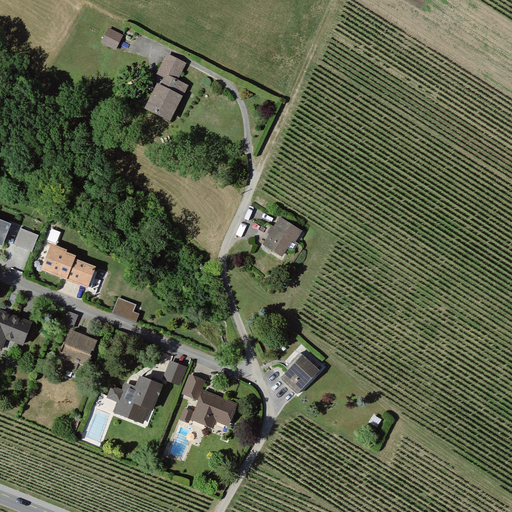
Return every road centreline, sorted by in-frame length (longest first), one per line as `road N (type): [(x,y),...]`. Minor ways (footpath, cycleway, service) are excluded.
road 1 (residential): [(220,511),(270,416),(255,374),(0,275)]
road 2 (track): [(335,0),(252,183)]
